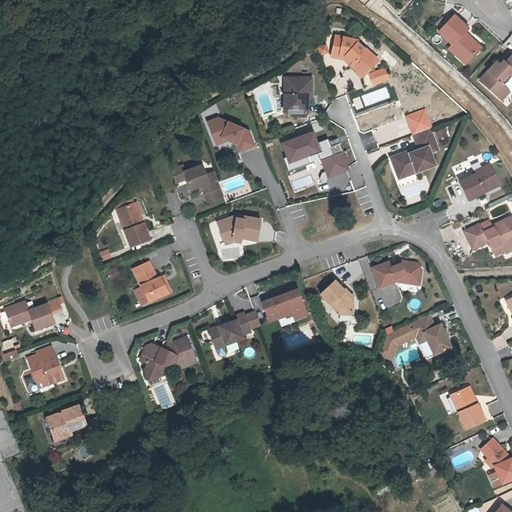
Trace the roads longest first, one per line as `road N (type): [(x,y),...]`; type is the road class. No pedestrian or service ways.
road 1 (residential): [(511,407),(440,258),(424,241),(385,225)]
road 2 (residential): [(343,109),(385,225)]
